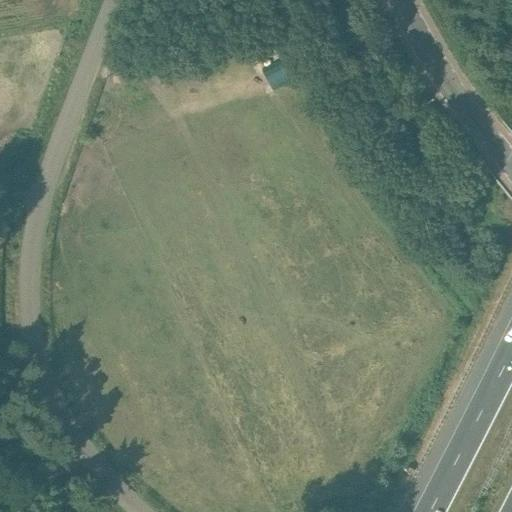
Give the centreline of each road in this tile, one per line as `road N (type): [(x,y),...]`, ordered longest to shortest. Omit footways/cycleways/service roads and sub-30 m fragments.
road 1 (residential): [(139,511),(50,393),(30,314),(41,198),(115,0)]
road 2 (tertiary): [(511,167),(434,64),(398,0)]
road 3 (motorway): [(511,354),(434,511)]
